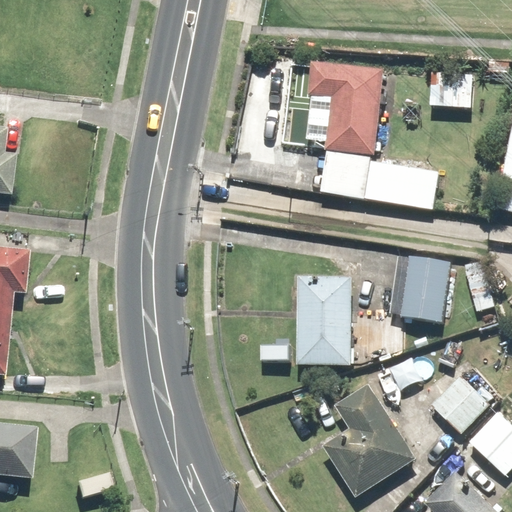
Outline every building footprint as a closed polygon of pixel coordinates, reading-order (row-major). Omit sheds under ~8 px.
[(437,172),(372,166),(380,83),(387,84),(388,75),(311,67),(308,100),(330,102),(321,199),(434,210),(437,172)] [(1,159),(3,130),(0,129),(0,196),(8,197),(11,160),(1,159)] [(511,133),(497,214),(511,216),(511,133)] [(0,382),(5,383),(11,298),(23,299),(27,253),(0,251),(0,382)] [(398,259),(390,320),(442,327),(450,266),(398,259)] [(481,266),(465,271),(479,315),(495,310),(481,266)] [(354,284),(298,282),(295,368),(351,371),(354,284)] [(397,363),(371,378),(379,392),(405,377),(397,363)] [(462,436),(488,408),(459,381),(433,409),(462,436)] [(366,390),(334,411),(350,435),(322,453),(356,504),(416,464),(366,390)] [(511,472),(511,433),(496,418),(470,447),(506,479),(511,472)] [(0,426),(0,481),(29,484),(34,430),(0,426)] [(490,511),(454,478),(426,509),(428,511),(490,511)]
